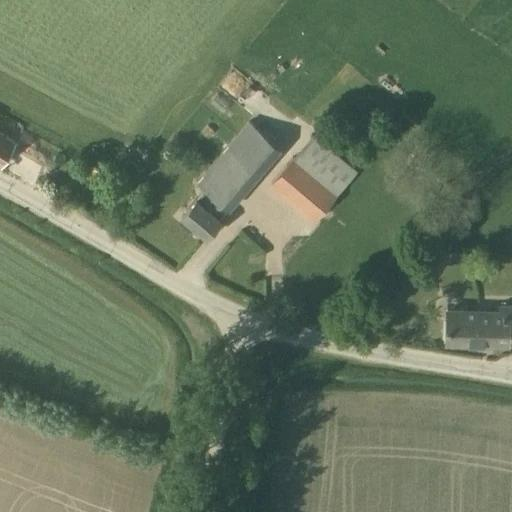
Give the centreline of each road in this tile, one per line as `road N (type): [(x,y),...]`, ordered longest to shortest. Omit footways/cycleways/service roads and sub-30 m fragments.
road 1 (unclassified): [(243,321),(0,180)]
road 2 (unclassified): [(511,374),(243,321)]
road 3 (unclassified): [(200,511),(243,321)]
